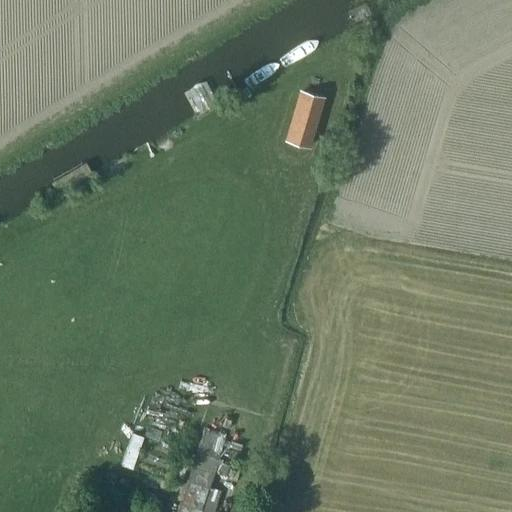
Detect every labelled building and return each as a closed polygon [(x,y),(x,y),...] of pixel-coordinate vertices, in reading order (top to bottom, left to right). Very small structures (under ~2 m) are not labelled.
[(301,91),(287,139),(308,145),(322,97),(301,91)] [(138,468),(148,434),(136,431),(126,465),(138,468)] [(175,511),(157,511),(151,510),(150,511),(211,511),(219,490),(208,486),(212,472),(217,458),(221,445),(201,439),(188,478),(187,477),(175,511)] [(217,458),(212,472),(225,476),(229,464),(220,461),(221,459),(217,458)] [(140,490),(138,497),(155,503),(157,496),(140,490)]
